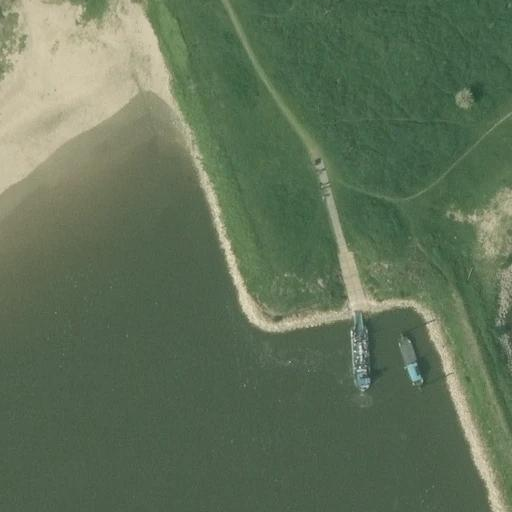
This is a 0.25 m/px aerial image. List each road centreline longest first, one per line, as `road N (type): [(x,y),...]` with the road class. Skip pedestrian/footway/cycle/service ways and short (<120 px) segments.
road 1 (track): [(317,163),(220,0)]
road 2 (track): [(356,303),(317,163)]
